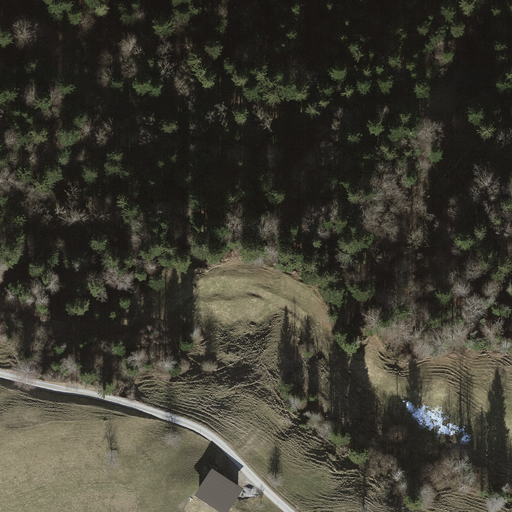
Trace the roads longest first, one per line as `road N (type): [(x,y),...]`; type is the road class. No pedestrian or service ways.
road 1 (track): [(0,20),(56,35),(98,106),(230,103),(319,118),(410,104),(447,140),(511,162)]
road 2 (residential): [(0,375),(186,424),(222,444),(288,511)]
road 3 (track): [(0,304),(44,325),(115,329),(169,313)]
